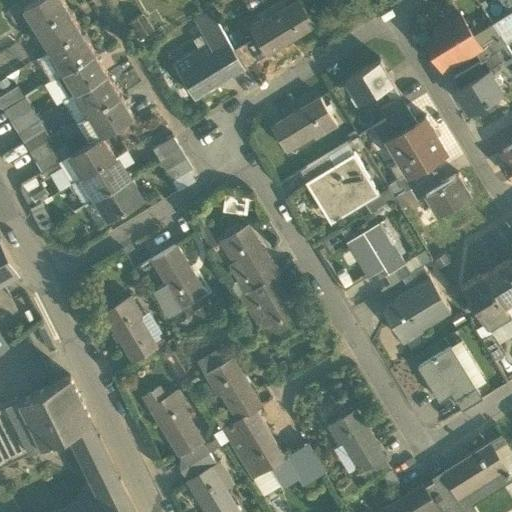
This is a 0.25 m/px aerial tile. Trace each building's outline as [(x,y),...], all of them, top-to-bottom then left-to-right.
[(35,0),(24,7),(37,29),(69,9),(62,0),(35,0)] [(290,10),(303,31),(314,24),(302,3),(290,10)] [(37,29),(50,50),(82,31),(69,9),(37,29)] [(254,32),(266,53),(303,31),(290,10),(254,32)] [(426,39),(444,68),(475,50),(481,46),(480,45),(459,11),(437,25),(440,31),(426,39)] [(50,50),(63,71),(95,52),(82,31),(50,50)] [(254,32),(232,45),(245,66),(266,53),(254,32)] [(475,50),(481,60),(496,50),(507,44),(500,33),(480,45),(481,46),(475,50)] [(245,66),(232,45),(230,41),(215,50),(230,75),(245,66)] [(179,72),(194,97),(230,75),(215,50),(179,72)] [(503,62),(496,50),(481,60),(453,77),(459,87),(460,87),(489,69),(489,70),(503,62)] [(95,52),(63,71),(76,93),(108,74),(95,52)] [(346,79),(359,101),(393,81),(380,58),(346,79)] [(456,89),(469,110),(473,108),(502,90),(489,70),(489,69),(460,87),(459,87),(456,89)] [(69,97),(76,93),(63,71),(56,76),(69,97)] [(108,74),(76,93),(89,114),(121,95),(108,74)] [(0,95),(0,107),(5,110),(25,98),(17,85),(0,95)] [(76,122),(89,114),(76,93),(69,97),(63,100),(76,122)] [(121,95),(89,114),(101,136),(103,135),(134,116),(121,95)] [(380,107),(386,117),(407,105),(401,95),(380,107)] [(272,126),(286,149),(335,119),(321,96),(272,126)] [(5,110),(11,120),(32,108),(25,98),(5,110)] [(382,141),(388,137),(416,120),(407,105),(386,117),(373,125),(382,141)] [(11,120),(17,130),(38,118),(32,108),(11,120)] [(89,143),(101,136),(89,114),(76,122),(89,143)] [(426,115),(416,120),(388,137),(408,171),(408,172),(426,161),(446,149),(426,115)] [(17,130),(23,141),(44,128),(38,118),(17,130)] [(23,141),(30,151),(50,139),(44,128),(23,141)] [(71,154),(84,176),(116,156),(103,135),(101,136),(89,143),(71,154)] [(180,146),(174,136),(154,148),(160,159),(180,146)] [(30,151),(36,161),(57,149),(50,139),(30,151)] [(511,144),(503,150),(511,164),(508,166),(511,172),(511,144)] [(187,157),(180,146),(160,159),(166,169),(187,157)] [(36,161),(42,172),(63,159),(57,149),(36,161)] [(323,197),(336,218),(379,192),(354,151),(334,163),(307,180),(306,180),(318,200),(323,197)] [(301,170),(307,180),(334,163),(328,153),(301,170)] [(116,156),(84,176),(97,197),(129,178),(116,156)] [(193,167),(187,157),(166,169),(172,179),(193,167)] [(398,195),(411,187),(434,173),(426,161),(408,172),(408,171),(390,183),(398,195)] [(437,171),(434,173),(411,187),(417,198),(427,192),(426,191),(443,181),(437,171)] [(427,192),(439,213),(472,193),(459,172),(443,181),(426,191),(427,192)] [(85,204),(97,197),(84,176),(72,183),(85,204)] [(129,178),(97,197),(111,218),(142,199),(129,178)] [(225,193),(224,208),(249,209),(250,193),(225,193)] [(105,221),(111,218),(97,197),(85,204),(98,225),(105,220),(105,221)] [(43,200),(30,205),(40,228),(52,223),(43,200)] [(347,239),(368,275),(381,267),(385,273),(405,261),(380,220),(347,239)] [(224,238),(248,276),(271,262),(248,224),(224,238)] [(0,239),(0,280),(18,270),(0,239)] [(152,258),(158,269),(182,255),(175,244),(152,258)] [(158,269),(181,306),(204,291),(182,255),(158,269)] [(511,299),(511,268),(506,259),(485,272),(504,304),(511,299)] [(391,283),(402,277),(411,271),(405,261),(385,273),(391,283)] [(248,276),(254,287),(274,275),(277,273),(271,262),(248,276)] [(423,263),(411,271),(402,277),(409,289),(411,288),(411,287),(430,275),(423,263)] [(504,304),(485,272),(464,285),(490,328),(511,315),(504,304)] [(274,275),(254,287),(251,289),(257,300),(280,286),(274,275)] [(383,307),(401,337),(450,308),(430,275),(411,287),(411,288),(412,290),(383,307)] [(257,300),(280,337),(303,324),(280,286),(257,300)] [(103,312),(126,349),(150,335),(127,298),(103,312)] [(482,338),(495,359),(506,353),(493,332),(482,338)] [(126,349),(133,361),(157,346),(150,335),(126,349)] [(439,399),(450,393),(460,387),(464,393),(476,386),(451,344),(418,364),(439,399)] [(209,369),(231,406),(255,392),(232,355),(209,369)] [(42,446),(73,431),(92,421),(70,375),(21,399),(42,446)] [(454,399),(460,409),(482,396),(476,386),(464,393),(454,399)] [(144,396),(150,406),(166,396),(160,387),(159,387),(145,395),(144,396)] [(454,399),(464,393),(460,387),(450,393),(454,399)] [(150,406),(173,444),(197,429),(174,391),(166,396),(150,406)] [(231,406),(238,418),(256,408),(262,404),(255,392),(231,406)] [(0,466),(42,446),(21,399),(19,400),(17,395),(0,403),(0,466)] [(332,420),(354,457),(377,443),(354,406),(332,420)] [(270,466),(280,482),(296,473),(298,472),(287,454),(284,455),(256,408),(238,418),(223,427),(253,475),(257,472),(258,474),(270,466)] [(99,436),(92,421),(73,431),(80,446),(99,436)] [(173,444),(179,454),(201,441),(203,440),(197,429),(173,444)] [(459,464),(491,444),(504,436),(501,432),(431,475),(435,481),(445,475),(442,471),(458,462),(459,464)] [(123,485),(99,436),(80,446),(104,495),(123,485)] [(491,444),(505,466),(510,475),(511,473),(511,450),(504,436),(491,444)] [(179,454),(186,465),(208,452),(201,441),(179,454)] [(308,441),(298,447),(314,474),(325,468),(308,441)] [(362,469),(384,456),(385,455),(377,443),(354,457),(362,469)] [(445,475),(457,495),(459,494),(505,466),(491,444),(459,464),(458,462),(442,471),(445,475)] [(298,447),(287,454),(298,472),(296,473),(302,482),(314,474),(298,447)] [(215,464),(208,452),(186,465),(182,467),(189,479),(211,466),(215,464)] [(391,466),(384,456),(362,469),(361,470),(367,480),(391,466)] [(215,464),(211,466),(225,488),(234,483),(220,460),(215,464)] [(216,511),(233,502),(225,488),(211,466),(189,479),(209,511),(216,511)] [(459,494),(467,507),(472,504),(511,479),(511,478),(510,475),(505,466),(459,494)] [(445,475),(435,481),(453,510),(453,511),(461,511),(467,508),(467,507),(459,494),(457,495),(445,475)] [(438,511),(449,511),(453,510),(435,481),(424,487),(436,506),(435,506),(438,511)] [(385,507),(387,511),(416,511),(422,509),(423,511),(424,511),(435,506),(436,506),(424,487),(423,484),(385,507)] [(69,511),(136,511),(123,485),(104,495),(69,511)] [(239,511),(233,502),(216,511),(239,511)]
